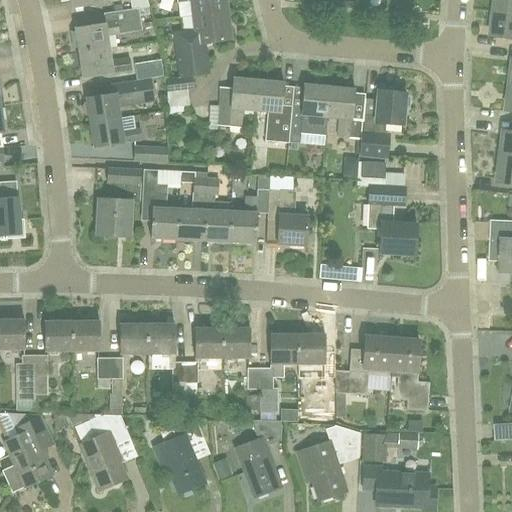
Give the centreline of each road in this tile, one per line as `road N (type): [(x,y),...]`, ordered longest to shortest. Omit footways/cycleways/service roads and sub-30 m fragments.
road 1 (residential): [(459,307),(61,281)]
road 2 (residential): [(61,281),(53,161),(24,0)]
road 3 (residential): [(459,307),(451,58)]
road 4 (residential): [(451,58),(279,42),(268,0)]
road 5 (residential): [(468,511),(459,307)]
